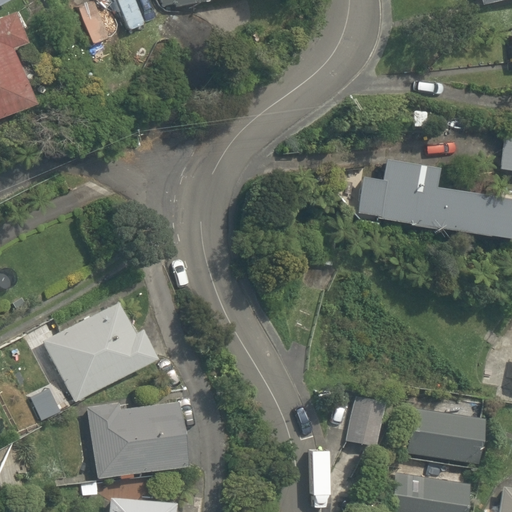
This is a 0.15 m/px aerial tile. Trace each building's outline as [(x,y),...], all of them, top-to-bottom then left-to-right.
[(95,0),(73,8),(86,49),(109,42),(95,0)] [(156,0),(160,15),(223,0),(156,0)] [(511,0),(483,0),(486,11),(511,4),(511,0)] [(0,129),(43,111),(19,54),(30,49),(14,11),(0,17),(0,129)] [(511,135),(505,135),(500,172),(511,173),(511,135)] [(448,172),(388,162),(385,181),(370,179),(364,217),(511,242),(511,203),(445,192),(448,172)] [(140,341),(126,308),(47,343),(74,405),(166,364),(153,335),(140,341)] [(382,452),(391,406),(354,399),(345,444),(382,452)] [(127,406),(87,411),(98,483),(197,469),(188,407),(128,416),(127,406)] [(491,418),(414,408),(407,462),(484,472),(491,418)] [(474,511),(478,489),(404,477),(398,511),(474,511)] [(511,511),(511,482),(505,481),(500,511),(511,511)]
